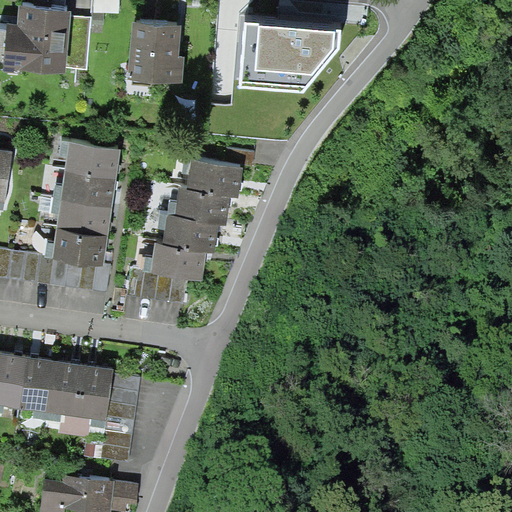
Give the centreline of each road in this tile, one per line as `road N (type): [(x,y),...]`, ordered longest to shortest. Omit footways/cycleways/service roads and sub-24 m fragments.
road 1 (residential): [(217,352),(300,157),(409,17)]
road 2 (residential): [(217,352),(0,315)]
road 3 (residential): [(158,511),(217,352)]
